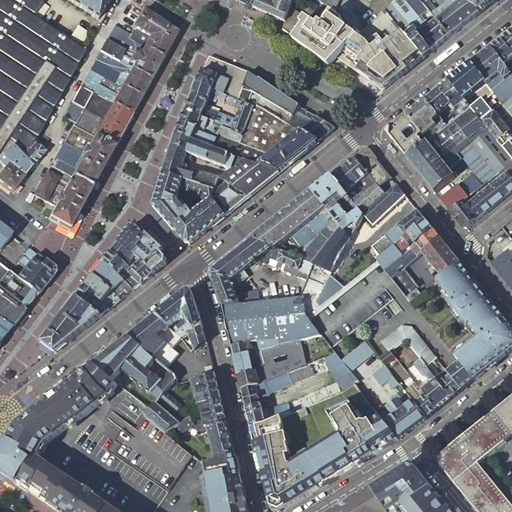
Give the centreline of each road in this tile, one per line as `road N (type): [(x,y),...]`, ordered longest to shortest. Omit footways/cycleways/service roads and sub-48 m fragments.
road 1 (tertiary): [(194,265),(256,511)]
road 2 (unknown): [(11,217),(119,0)]
road 3 (tertiary): [(194,265),(365,128)]
road 4 (tertiary): [(511,7),(365,128)]
road 5 (tertiary): [(64,366),(194,265)]
road 6 (residential): [(365,128),(461,252)]
road 7 (residential): [(417,445),(309,511)]
road 8 (residential): [(511,368),(417,445)]
